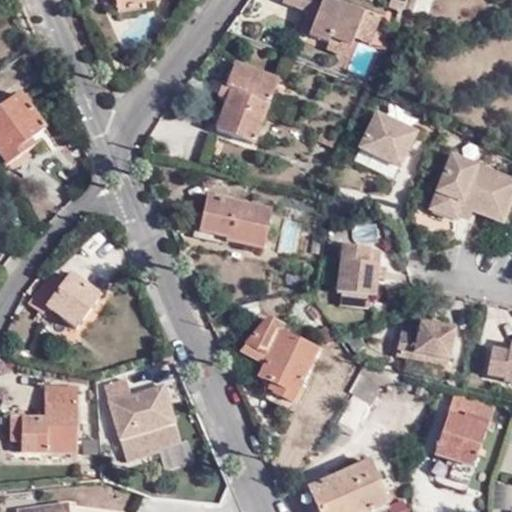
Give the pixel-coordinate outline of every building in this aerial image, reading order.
[(299,30),(329,41),(330,37),(350,45),(354,36),(370,43),(379,18),(330,0),(282,0),(282,1),(306,10),(309,11),(311,6),(318,8),(313,20),(304,17),(299,30)] [(434,0),(419,0),(413,15),(428,21),(434,0)] [(304,17),(313,20),(318,8),(311,6),(309,11),(306,10),(304,17)] [(326,49),(346,56),(350,45),(330,37),(329,41),(326,49)] [(280,78),(237,63),(227,90),(234,92),(218,130),(254,145),(280,78)] [(0,112),(0,148),(12,164),(37,144),(33,139),(49,126),(24,95),(1,113),(0,112)] [(390,164),(404,170),(421,135),(380,116),(363,150),(390,164)] [(458,222),(460,218),(465,206),(477,211),(506,225),(511,208),(511,182),(456,159),(434,210),(458,222)] [(397,183),(404,170),(390,164),(383,177),(397,183)] [(272,210),(209,197),(202,231),(233,237),(231,241),(265,249),(272,210)] [(465,206),(460,218),(471,223),(477,211),(465,206)] [(378,299),(381,281),(383,267),(385,252),(347,247),(340,293),(346,294),(373,299),(378,299)] [(383,267),(381,281),(390,283),(392,269),(383,267)] [(55,272),(29,302),(43,314),(49,306),(77,330),(101,301),(79,283),(82,279),(75,273),(68,283),(55,272)] [(372,309),(373,299),(346,294),(345,305),(372,309)] [(275,319),(253,346),(276,358),(272,367),(265,381),(282,388),(277,398),(296,407),(325,352),(289,334),(293,328),(275,319)] [(422,337),(404,333),(399,357),(452,369),(460,328),(425,321),(422,337)] [(276,358),(253,346),(246,354),(272,367),(276,358)] [(511,354),(495,351),(490,377),(507,381),(507,383),(511,384),(511,354)] [(161,371),(180,365),(177,356),(157,362),(161,371)] [(156,431),(179,424),(168,387),(134,398),(129,378),(106,385),(130,462),(163,452),(160,443),(156,431)] [(78,390),(47,390),(47,422),(25,422),(25,417),(13,417),(13,443),(24,443),(24,453),(77,454),(78,390)] [(360,391),(343,419),(358,427),(374,399),(360,391)] [(498,407),(459,392),(438,448),(459,457),(453,473),(470,480),(498,407)] [(182,436),(179,424),(156,431),(160,443),(182,436)] [(370,465),(313,491),(322,511),(372,511),(389,505),(370,465)]
